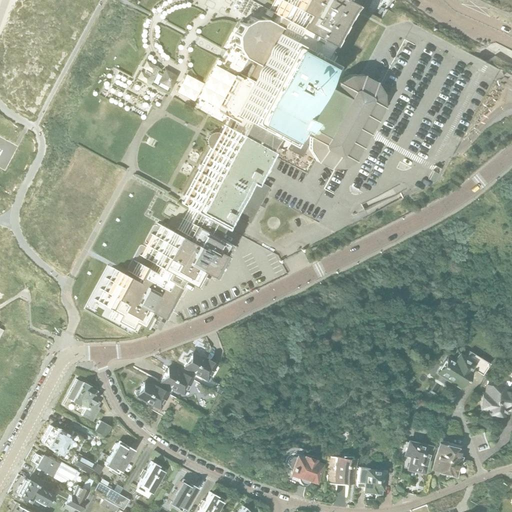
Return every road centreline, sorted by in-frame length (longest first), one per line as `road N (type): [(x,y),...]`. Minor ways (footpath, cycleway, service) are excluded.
road 1 (residential): [(98,353),(202,325),(319,269),(460,197),(511,152)]
road 2 (residential): [(284,501),(154,441),(116,403),(98,353)]
road 3 (residential): [(0,477),(56,369),(71,356),(98,353)]
road 4 (residential): [(511,467),(375,511)]
